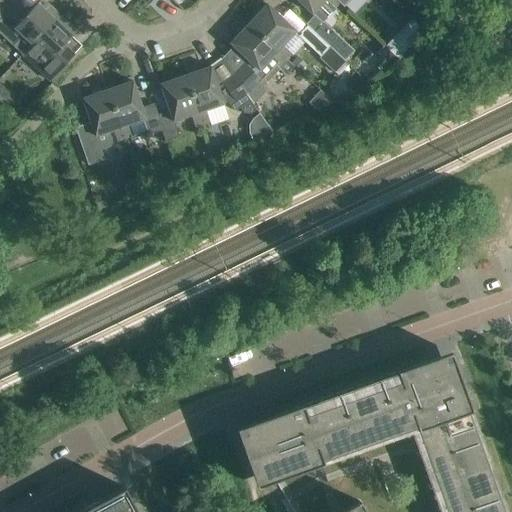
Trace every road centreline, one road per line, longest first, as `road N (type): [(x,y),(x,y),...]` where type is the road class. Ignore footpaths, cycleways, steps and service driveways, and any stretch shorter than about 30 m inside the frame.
road 1 (residential): [(26,511),(199,412),(511,301)]
road 2 (residential): [(93,0),(142,37),(199,17),(217,0)]
